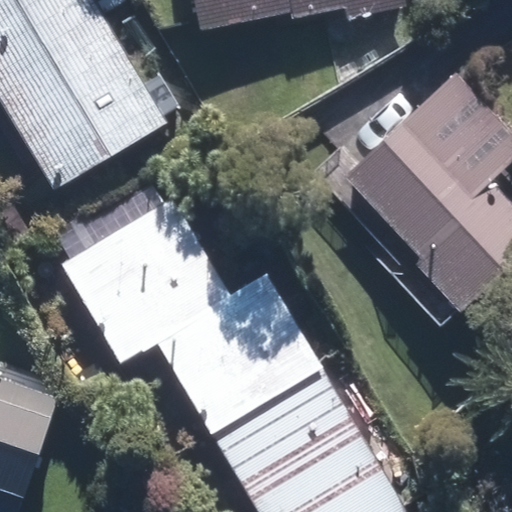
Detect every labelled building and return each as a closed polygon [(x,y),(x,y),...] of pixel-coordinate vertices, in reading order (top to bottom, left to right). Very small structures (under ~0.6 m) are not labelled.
[(0,0),(0,98),(55,189),(167,122),(92,0),(0,0)] [(199,0),(206,30),(346,0),(199,0)] [(511,158),(511,136),(454,71),(342,169),(462,305),(511,260),(511,201),(490,177),(511,158)] [(322,366),(266,273),(231,294),(172,197),(66,261),(127,361),(158,343),(212,432),(322,366)] [(260,511),(407,511),(330,375),(218,437),(260,511)] [(0,396),(0,474),(27,483),(50,413),(0,396)]
